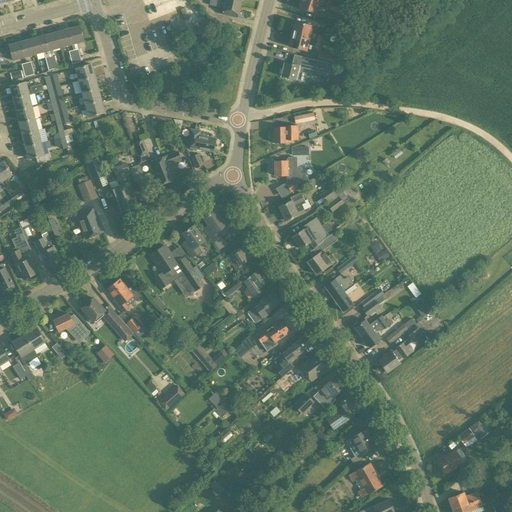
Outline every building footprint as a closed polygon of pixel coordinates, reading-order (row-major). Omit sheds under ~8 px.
[(222,14),(237,17),(239,6),(210,0),(210,5),(215,6),(224,8),(222,14)] [(315,14),(320,0),(318,0),(301,0),(298,8),(315,14)] [(295,22),(292,34),(313,39),(314,35),(310,34),(312,26),(295,22)] [(84,41),(80,26),(67,29),(72,45),(84,41)] [(339,36),(340,29),(328,27),(326,33),(339,36)] [(56,32),(60,48),(72,45),(67,29),(56,32)] [(44,36),(48,51),(60,48),(56,32),(44,36)] [(313,40),(313,39),(292,34),(289,47),(306,51),(313,52),(315,45),(319,46),(320,41),(321,36),(316,35),(314,40),(313,40)] [(32,39),(36,54),(48,51),(44,36),(32,39)] [(20,42),(24,57),(36,54),(32,39),(20,42)] [(20,42),(8,45),(10,52),(5,53),(7,60),(12,59),(12,61),(24,57),(20,42)] [(78,50),(73,51),(76,63),(81,62),(78,50)] [(319,54),(317,61),(332,64),(333,57),(319,54)] [(285,63),(281,78),(296,82),(300,67),(332,75),(335,66),(295,55),(292,65),(285,63)] [(54,56),(49,57),(53,70),(58,68),(54,56)] [(31,62),(26,64),(29,76),(34,75),(31,62)] [(75,69),(79,80),(94,76),(91,64),(75,69)] [(22,78),(20,71),(10,73),(12,81),(22,78)] [(94,76),(79,80),(82,92),(98,88),(94,76)] [(78,81),(72,82),(75,94),(81,92),(78,81)] [(27,90),(25,82),(10,86),(13,99),(29,95),(43,91),(41,85),(30,88),(30,90),(27,90)] [(46,103),(55,100),(52,88),(47,90),(50,100),(46,101),(46,103)] [(98,88),(82,92),(85,104),(101,100),(98,88)] [(29,95),(13,99),(16,111),(32,107),(29,95)] [(54,113),(58,112),(55,100),(46,103),(48,111),(53,110),(54,113)] [(104,113),(101,100),(85,104),(88,117),(104,113)] [(32,107),(16,111),(19,123),(35,119),(32,107)] [(70,123),(66,110),(62,112),(65,125),(70,123)] [(57,125),(61,124),(58,112),(54,113),(54,114),(45,116),(46,119),(50,118),(51,122),(56,121),(57,125)] [(313,113),(294,117),(295,124),(315,120),(313,113)] [(182,121),(156,117),(155,123),(176,127),(177,129),(181,129),(182,121)] [(22,135),(38,131),(35,119),(19,123),(22,135)] [(272,137),(272,142),(274,142),(274,143),(290,143),(290,141),(298,141),(297,125),(285,126),(285,127),(274,127),(274,137),(272,137)] [(199,134),(200,131),(190,129),(188,144),(191,145),(190,149),(202,151),(202,150),(213,152),(215,138),(207,137),(208,136),(199,134)] [(308,133),(310,139),(317,136),(315,130),(308,133)] [(25,147),(41,143),(38,131),(22,135),(25,147)] [(65,137),(65,136),(60,137),(63,150),(68,148),(67,144),(73,142),(72,135),(65,137)] [(143,140),(133,144),(138,158),(148,154),(143,140)] [(28,159),(32,158),(36,157),(38,164),(49,161),(48,155),(44,156),(41,143),(25,147),(28,159)] [(149,163),(158,186),(175,179),(169,164),(181,159),(178,152),(149,163)] [(196,168),(204,165),(199,154),(191,157),(196,168)] [(98,157),(85,162),(96,189),(108,184),(98,157)] [(275,176),(287,176),(287,182),(288,184),(286,185),(288,188),(291,192),(308,181),(301,168),(296,168),(296,158),(288,158),(286,160),(286,161),(274,161),(275,176)] [(212,159),(206,162),(209,169),(215,166),(212,159)] [(12,175),(3,161),(0,163),(0,180),(1,182),(12,175)] [(125,163),(113,168),(116,176),(128,171),(125,163)] [(137,179),(144,176),(140,165),(134,168),(137,179)] [(85,203),(97,198),(90,180),(78,185),(85,203)] [(39,191),(32,181),(27,184),(33,194),(39,191)] [(120,185),(110,189),(119,212),(120,214),(120,213),(121,213),(128,210),(138,206),(136,203),(128,182),(120,185)] [(320,195),(325,203),(336,195),(330,188),(320,195)] [(23,191),(12,198),(15,202),(25,195),(23,191)] [(349,199),(344,193),(328,205),(333,212),(349,199)] [(285,221),(298,215),(298,216),(305,213),(301,204),(303,204),(305,203),(302,196),(292,201),(293,202),(292,203),(291,201),(278,207),(285,221)] [(2,205),(4,209),(15,202),(12,198),(2,205)] [(103,232),(93,209),(77,216),(70,219),(71,224),(79,221),(86,239),(103,232)] [(213,242),(222,236),(219,231),(226,225),(215,210),(203,218),(211,230),(206,233),(213,242)] [(355,214),(351,218),(356,223),(360,219),(355,214)] [(303,230),(292,236),(293,238),(292,239),(294,243),(296,242),(300,249),(310,242),(314,247),(321,243),(322,242),(321,240),(327,235),(316,218),(301,227),(303,230)] [(22,227),(29,224),(27,219),(20,222),(22,227)] [(53,219),(48,221),(55,237),(59,235),(53,219)] [(30,225),(21,229),(26,240),(34,237),(30,225)] [(200,251),(196,246),(204,240),(205,241),(209,238),(206,233),(201,236),(194,225),(182,234),(190,245),(185,249),(191,257),(200,251)] [(20,242),(26,240),(21,229),(15,231),(20,242)] [(324,273),(337,263),(331,254),(327,257),(322,251),(337,240),(333,233),(322,241),(323,242),(314,248),(318,254),(307,262),(316,275),(322,270),(324,273)] [(43,262),(44,261),(48,268),(60,261),(53,247),(52,247),(50,242),(46,244),(43,237),(33,242),(43,262)] [(382,252),(376,243),(371,246),(377,255),(382,252)] [(165,246),(150,256),(161,273),(154,278),(161,290),(177,279),(189,296),(204,285),(186,258),(177,264),(165,246)] [(237,272),(246,266),(244,262),(250,259),(243,246),(231,253),(227,255),(237,272)] [(19,274),(20,273),(24,280),(37,273),(29,258),(28,258),(26,254),(23,256),(19,249),(10,253),(16,265),(15,265),(19,274)] [(377,256),(380,262),(389,258),(386,252),(377,256)] [(337,269),(341,274),(353,264),(349,260),(337,269)] [(202,269),(207,276),(217,268),(212,262),(202,269)] [(4,267),(0,269),(0,283),(3,290),(13,285),(4,267)] [(239,284),(244,281),(248,287),(245,289),(252,298),(254,295),(259,292),(258,289),(267,282),(257,270),(248,276),(245,272),(236,279),(223,289),(227,296),(240,286),(239,284)] [(475,278),(472,275),(466,280),(468,282),(462,288),(466,292),(473,285),(471,282),(475,278)] [(342,281),(339,276),(324,286),(334,299),(354,284),(352,281),(351,281),(349,278),(344,281),(342,281)] [(107,289),(115,299),(113,300),(123,313),(129,308),(125,302),(132,297),(135,301),(140,296),(135,290),(131,294),(119,280),(107,289)] [(357,288),(354,284),(334,299),(343,312),(353,304),(347,296),(357,288)] [(360,303),(364,308),(383,294),(380,289),(360,303)] [(417,290),(413,293),(416,298),(421,294),(417,290)] [(268,311),(280,302),(279,302),(281,300),(277,295),(275,296),(272,292),(256,304),(259,309),(258,310),(263,317),(269,313),(268,311)] [(384,294),(383,294),(364,308),(364,309),(362,310),(367,317),(380,307),(379,305),(386,300),(382,296),(384,294)] [(82,308),(93,321),(105,311),(93,298),(82,308)] [(225,298),(220,302),(232,317),(235,314),(233,312),(235,310),(225,298)] [(417,310),(423,318),(431,311),(426,304),(417,310)] [(236,315),(239,320),(244,316),(241,311),(236,315)] [(385,321),(388,319),(393,315),(391,312),(383,317),(382,316),(376,320),(377,320),(380,325),(385,321)] [(53,321),(58,332),(67,327),(79,342),(90,333),(74,314),(69,316),(68,314),(53,321)] [(115,314),(107,321),(117,332),(124,325),(117,316),(115,314)] [(133,333),(143,324),(136,315),(125,323),(133,333)] [(385,321),(380,325),(384,330),(391,324),(388,319),(385,321)] [(425,323),(422,319),(406,333),(411,339),(421,332),(420,331),(424,328),(422,326),(425,323)] [(365,320),(355,328),(362,338),(380,325),(377,320),(369,326),(365,320)] [(275,325),(274,323),(263,331),(256,336),(267,352),(274,347),(272,343),(289,332),(281,321),(275,325)] [(385,339),(390,345),(408,330),(403,324),(385,339)] [(380,325),(362,338),(369,348),(380,340),(376,335),(384,330),(380,325)] [(36,327),(24,335),(33,349),(45,342),(36,327)] [(312,345),(304,335),(302,337),(300,333),(290,342),(292,346),(282,354),(284,357),(274,368),(282,377),(293,367),(288,362),(312,345)] [(12,342),(21,357),(33,349),(24,335),(12,342)] [(256,345),(249,335),(241,343),(248,351),(256,345)] [(61,359),(66,355),(57,343),(52,348),(61,359)] [(209,372),(217,366),(198,343),(190,350),(209,372)] [(248,351),(242,343),(233,351),(240,358),(248,351)] [(414,351),(409,344),(406,346),(403,343),(399,347),(399,348),(392,353),(391,351),(385,355),(386,356),(379,361),(387,372),(401,363),(399,359),(402,357),(403,359),(414,351)] [(0,365),(9,360),(0,345),(0,365)] [(104,363),(114,355),(106,346),(96,353),(104,363)] [(329,368),(317,353),(300,366),(311,382),(329,368)] [(24,360),(18,363),(26,376),(31,373),(24,360)] [(21,379),(26,376),(18,363),(13,367),(21,379)] [(336,377),(320,388),(327,398),(329,401),(334,397),(333,395),(343,387),(336,377)] [(180,398),(172,390),(160,401),(167,409),(180,398)] [(216,391),(208,398),(215,406),(223,398),(216,391)] [(293,405),(302,414),(314,402),(305,394),(293,405)] [(339,403),(342,408),(326,419),(334,430),(350,419),(348,416),(358,410),(349,396),(339,403)] [(220,417),(232,407),(226,400),(214,410),(220,417)] [(4,413),(7,419),(18,414),(15,408),(4,413)] [(478,420),(468,428),(474,436),(476,435),(480,439),(488,433),(478,420)] [(200,434),(195,429),(189,435),(195,440),(200,434)] [(367,429),(351,438),(346,441),(355,456),(360,453),(375,445),(367,429)] [(458,437),(464,444),(474,437),(468,429),(458,437)] [(315,454),(319,459),(328,452),(323,446),(315,454)] [(444,475),(463,464),(456,450),(436,460),(444,475)] [(360,453),(355,456),(350,458),(353,463),(362,458),(360,453)] [(352,482),(355,480),(358,484),(376,475),(369,463),(355,471),(355,472),(349,475),(352,482)] [(474,482),(487,475),(483,469),(470,476),(474,482)] [(251,477),(247,474),(239,482),(243,486),(251,477)] [(376,475),(358,484),(361,490),(358,492),(361,497),(367,494),(368,494),(382,486),(376,475)] [(219,495),(225,488),(215,479),(209,486),(219,495)] [(231,483),(229,486),(235,493),(238,490),(231,483)] [(464,492),(448,498),(452,509),(480,499),(477,492),(465,496),(464,492)] [(278,504),(282,508),(287,502),(284,498),(278,504)] [(470,511),(471,511),(483,507),(480,499),(452,509),(453,511),(470,511)] [(394,511),(395,511),(388,500),(380,504),(379,502),(362,510),(363,511),(394,511)]
